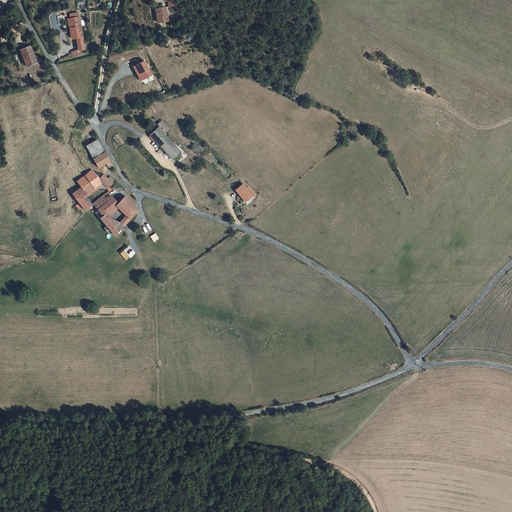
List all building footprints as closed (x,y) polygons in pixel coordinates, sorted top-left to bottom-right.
[(152,8),(155,23),(167,21),(164,5),(152,8)] [(73,28),(71,28),(72,38),(83,37),(80,18),(72,19),(73,28)] [(170,35),(182,31),(178,18),(167,22),(170,35)] [(29,66),(37,63),(30,47),(21,51),(24,59),(26,58),(29,66)] [(138,81),(151,76),(145,59),(132,64),(138,81)] [(162,129),(153,138),(164,150),(172,142),(165,135),(167,134),(168,135),(171,131),(164,124),(160,128),(162,129)] [(87,147),(94,160),(105,153),(98,140),(87,147)] [(172,142),(164,150),(176,161),(184,153),(172,142)] [(105,153),(94,160),(98,168),(106,162),(111,160),(107,152),(105,153)] [(93,172),(89,174),(86,170),(74,182),(77,186),(69,194),(76,204),(73,207),(76,211),(79,208),(83,213),(92,205),(85,195),(92,189),(101,190),(107,185),(99,175),(97,176),(93,172)] [(246,190),(239,197),(244,203),(246,202),(250,207),(258,201),(251,194),(250,195),(246,190)] [(121,199),(120,200),(117,197),(112,202),(105,194),(92,205),(98,218),(97,219),(110,237),(134,213),(128,206),(121,199)] [(153,242),(159,238),(155,233),(150,236),(153,242)] [(125,260),(129,257),(125,250),(120,253),(125,260)]
